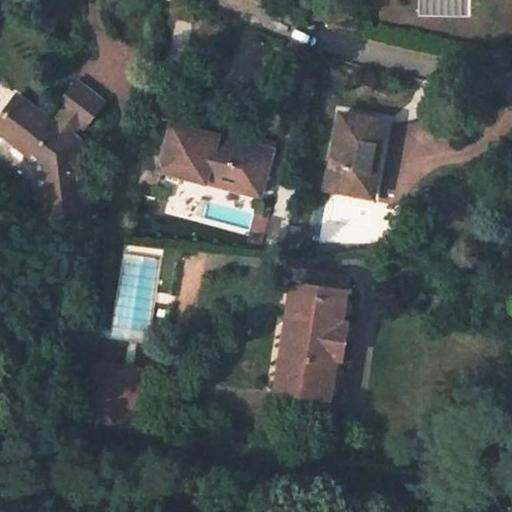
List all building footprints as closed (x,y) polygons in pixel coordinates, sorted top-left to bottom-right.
[(101,103),(77,83),(58,108),(64,113),(78,124),(83,127),(101,103)] [(36,163),(41,216),(85,213),(78,145),(68,138),(54,126),(16,95),(0,117),(0,129),(30,154),(28,157),(36,163)] [(78,124),(64,113),(54,126),(68,138),(78,124)] [(374,185),(386,122),(341,113),(327,188),(354,193),(356,182),(374,185)] [(271,151),(173,127),(162,169),(259,194),(271,151)] [(374,185),(356,182),(354,193),(372,196),(374,185)] [(299,292),(285,384),(306,387),(324,389),(338,298),(346,298),(351,299),(354,279),(317,274),(314,294),(299,292)] [(332,390),(338,357),(342,357),(348,321),(343,320),(346,298),(338,298),(324,389),(332,390)] [(142,395),(146,371),(91,363),(88,386),(142,395)] [(88,386),(83,420),(137,429),(142,395),(88,386)]
